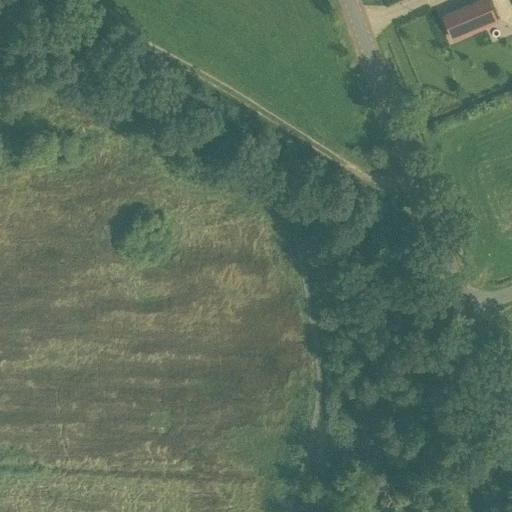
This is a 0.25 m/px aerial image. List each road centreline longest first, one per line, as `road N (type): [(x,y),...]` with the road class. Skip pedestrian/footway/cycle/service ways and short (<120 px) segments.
road 1 (tertiary): [(511,432),(351,0)]
road 2 (track): [(47,0),(319,161)]
road 3 (track): [(319,161),(433,221)]
